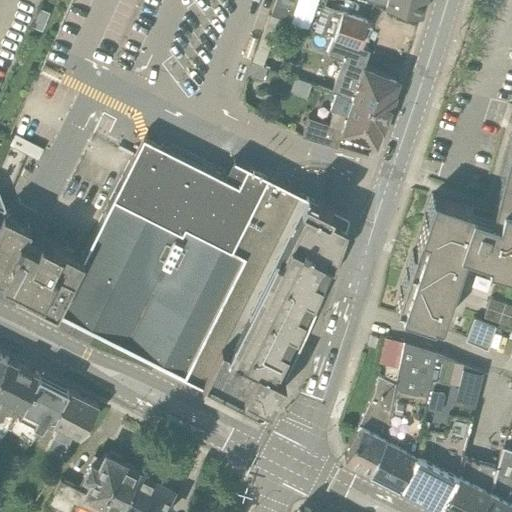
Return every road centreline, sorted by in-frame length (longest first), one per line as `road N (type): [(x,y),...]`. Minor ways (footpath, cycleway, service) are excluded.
road 1 (tertiary): [(292,464),(352,306),(447,0)]
road 2 (secondary): [(292,464),(0,319)]
